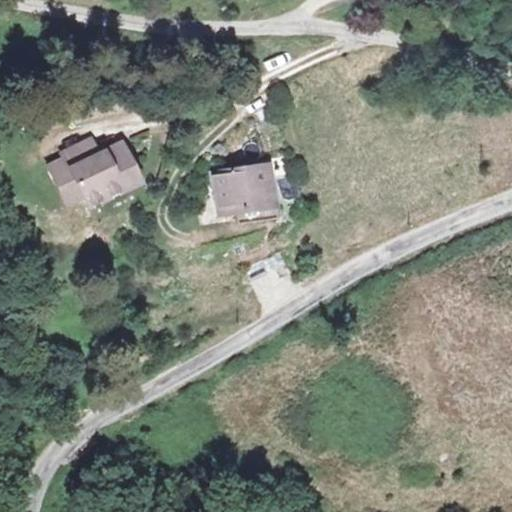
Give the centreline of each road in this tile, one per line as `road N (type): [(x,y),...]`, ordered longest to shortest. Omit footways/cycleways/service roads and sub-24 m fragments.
road 1 (residential): [(67,511),(78,461),(133,402),(332,292),(511,207)]
road 2 (unclassified): [(0,16),(89,38),(206,48),(319,31),(511,80)]
